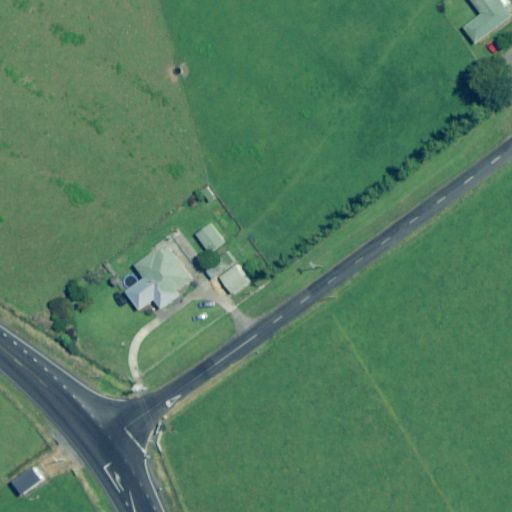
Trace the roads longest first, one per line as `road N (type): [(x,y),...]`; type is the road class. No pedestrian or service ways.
road 1 (unclassified): [(511,148),(100,446)]
road 2 (tertiary): [(0,346),(100,446)]
